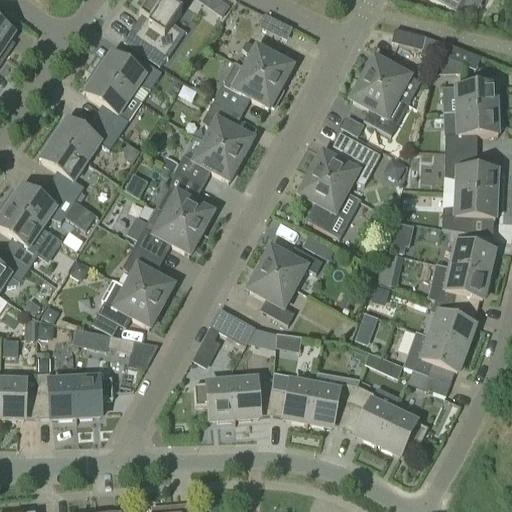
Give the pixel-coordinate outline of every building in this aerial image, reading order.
[(162,4),(161,4),(155,0),(150,0),(138,18),(145,22),(134,39),(129,36),(129,37),(167,63),(168,62),(166,60),(181,37),(171,31),(181,17),(162,4)] [(425,0),(458,17),(458,16),(456,15),(460,8),(475,16),(481,4),(473,0),(425,0)] [(279,42),(286,30),(263,19),(257,31),(279,42)] [(12,38),(0,29),(0,58),(4,61),(13,48),(9,45),(14,38),(13,37),(12,38)] [(421,55),(424,41),(400,35),(397,49),(421,55)] [(244,73),(279,92),(291,70),(290,69),(290,71),(245,46),(241,54),(250,62),(244,73)] [(468,72),(473,59),(451,50),(445,63),(468,72)] [(97,78),(130,101),(138,90),(149,95),(161,78),(140,64),(134,74),(112,59),(112,58),(111,57),(97,78)] [(407,109),(418,88),(374,63),(375,62),(373,62),(361,84),(407,109)] [(267,115),(279,92),(244,73),(233,67),(226,81),(214,104),(235,116),(244,100),(267,113),(266,114),(267,115)] [(130,101),(97,78),(83,99),(84,100),(85,99),(107,114),(98,127),(118,141),(128,127),(127,126),(129,122),(127,114),(124,111),(130,101)] [(390,141),(400,123),(407,109),(361,84),(350,104),(349,106),(350,107),(351,106),(369,115),(374,118),(368,129),(390,141)] [(456,117),(501,115),(500,99),(495,99),(495,92),(455,93),(456,117)] [(227,131),(235,116),(214,104),(201,127),(211,135),(204,146),(240,165),(252,143),(251,143),(250,144),(227,131)] [(444,157),(469,158),(469,141),(497,140),(496,132),(501,132),(501,115),(456,117),(456,140),(444,140),(444,157)] [(118,141),(98,127),(89,140),(67,125),(68,124),(67,124),(52,145),(86,167),(98,148),(109,155),(118,141)] [(73,186),(86,167),(52,145),(38,166),(39,166),(40,165),(62,180),(53,193),(73,207),(83,193),(73,186)] [(228,188),(240,165),(204,146),(194,166),(183,160),(174,177),(195,189),(204,173),(227,186),(226,187),(228,188)] [(310,179),(345,198),(351,187),(363,190),(373,172),(351,160),(346,171),(322,158),(323,157),(322,157),(310,179)] [(468,175),(469,158),(444,157),(443,182),(455,185),(455,198),(500,200),(501,184),(496,184),(496,176),(468,175)] [(187,204),(195,189),(174,177),(161,200),(171,208),(165,219),(200,238),(212,216),(211,216),(210,217),(187,204)] [(345,198),(314,181),(310,179),(298,201),(299,202),(299,201),(314,209),(305,225),(339,243),(359,205),(345,198)] [(73,207),(53,193),(44,207),(22,192),(23,191),(22,190),(8,211),(41,233),(48,223),(60,227),(73,207)] [(499,217),(500,200),(455,198),(454,211),(442,213),(441,234),(450,235),(465,238),(466,223),(494,224),(494,217),(499,217)] [(34,244),(41,233),(8,211),(0,222),(0,234),(17,246),(8,259),(29,273),(42,253),(34,244)] [(188,261),(200,238),(165,219),(159,230),(148,224),(134,250),(156,262),(164,246),(187,259),(187,260),(188,261)] [(493,242),(465,238),(450,235),(447,248),(455,250),(450,273),(487,281),(492,257),(490,256),(493,242)] [(308,241),(302,252),(312,258),(318,247),(308,241)] [(147,277),(156,262),(134,250),(122,273),(131,281),(125,292),(160,312),(172,289),(171,289),(171,290),(147,277)] [(258,274),(293,293),(304,273),(315,279),(321,267),(300,255),(294,266),(271,253),(271,252),(270,251),(258,274)] [(8,259),(0,271),(0,293),(3,289),(7,291),(15,290),(17,286),(19,288),(29,273),(8,259)] [(426,303),(434,305),(451,310),(475,318),(479,305),(481,305),(487,281),(450,273),(435,269),(426,303)] [(282,313),(293,293),(258,274),(246,296),(247,297),(248,295),(271,308),(265,319),(287,330),(293,319),(282,313)] [(125,292),(111,285),(100,305),(103,307),(97,318),(119,330),(124,319),(148,332),(147,333),(148,334),(160,312),(125,292)] [(471,331),(475,318),(434,305),(430,317),(437,319),(429,341),(465,354),(473,331),(471,331)] [(246,349),(248,344),(254,334),(254,333),(218,314),(208,332),(244,352),(246,349)] [(106,353),(130,358),(127,371),(144,375),(157,351),(109,341),(74,334),(71,350),(105,357),(106,353)] [(248,344),(246,349),(257,352),(261,336),(254,334),(248,344)] [(456,378),(465,354),(429,341),(421,364),(413,361),(408,374),(425,381),(425,380),(449,389),(454,377),(456,378)] [(37,397),(36,379),(0,378),(0,424),(23,425),(23,423),(37,423),(37,397)] [(75,423),(73,385),(49,387),(49,379),(36,379),(37,397),(37,423),(50,422),(50,425),(75,423)] [(425,381),(420,393),(445,401),(449,389),(425,380),(425,381)] [(306,429),(313,391),(290,387),(291,383),(281,382),(279,395),(272,393),(270,420),(283,422),(282,424),(306,429)] [(73,385),(75,423),(100,422),(99,405),(112,404),(111,383),(73,385)] [(270,420),(272,393),(272,384),(231,387),(234,425),(258,423),(258,421),(270,420)] [(209,427),(234,425),(231,387),(193,390),(194,411),(207,410),(209,427)] [(313,391),(306,429),(331,433),(331,431),(344,433),(357,391),(338,388),(336,396),(313,391)] [(373,399),(357,391),(344,433),(355,438),(354,441),(376,451),(392,417),(398,404),(376,393),(373,399)] [(392,417),(376,451),(399,462),(406,446),(418,452),(427,433),(392,417)]
